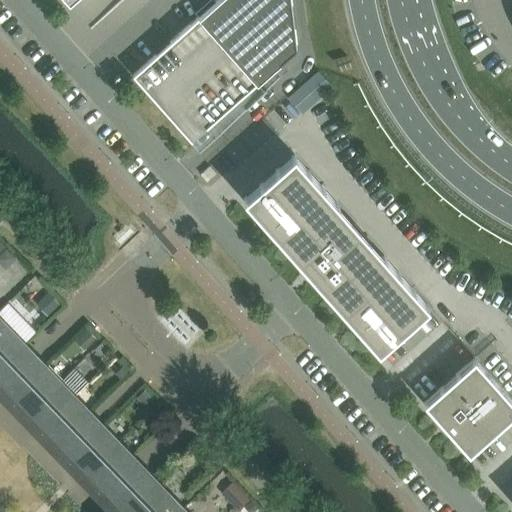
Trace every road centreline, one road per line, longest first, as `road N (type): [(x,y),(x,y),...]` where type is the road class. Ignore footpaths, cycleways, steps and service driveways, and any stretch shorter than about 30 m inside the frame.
road 1 (unclassified): [(465,511),(9,0)]
road 2 (secondary): [(361,0),(380,66),(409,118),(451,167),(511,212)]
road 3 (secondary): [(511,165),(439,92),(401,0)]
